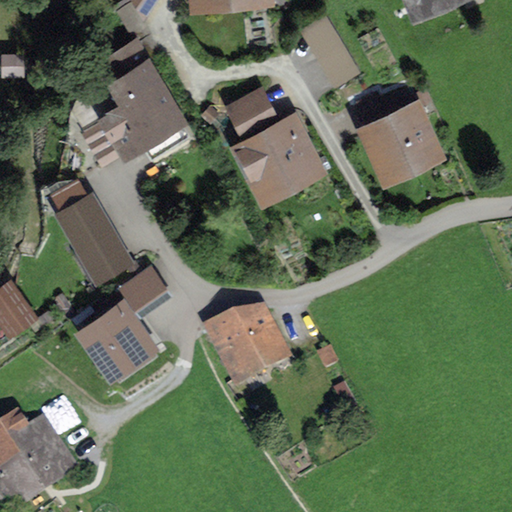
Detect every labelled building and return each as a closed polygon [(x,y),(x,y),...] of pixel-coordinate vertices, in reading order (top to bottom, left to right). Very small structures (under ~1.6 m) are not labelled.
[(134,0),(143,15),(153,0),(134,0)] [(307,29),(338,81),(355,71),(324,19),(307,29)] [(163,152),(189,137),(135,45),(103,64),(120,93),(89,111),(85,130),(104,162),(152,134),(163,152)] [(5,57),(5,72),(21,73),(21,58),(5,57)] [(36,69),(34,92),(47,93),(50,70),(36,69)] [(368,130),(387,172),(433,151),(406,92),(379,104),(387,122),(368,130)] [(232,107),(247,136),(275,122),(260,93),(232,107)] [(243,149),(265,192),(314,169),(292,123),(243,149)] [(62,213),(99,277),(126,261),(89,197),(62,213)] [(123,286),(141,312),(167,294),(149,268),(123,286)] [(0,300),(0,313),(11,329),(31,315),(14,291),(0,300)] [(148,344),(123,307),(85,333),(111,370),(148,344)] [(207,327),(233,381),(281,354),(256,309),(227,317),(207,327)] [(0,472),(0,495),(6,505),(72,459),(43,416),(25,429),(14,412),(0,421),(0,459),(3,465),(0,467),(0,468),(1,471),(0,472)]
